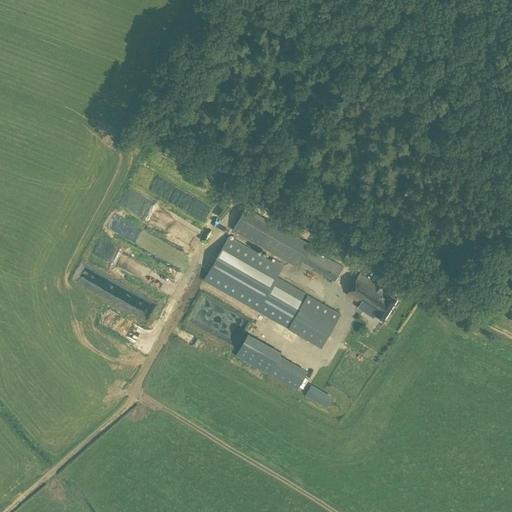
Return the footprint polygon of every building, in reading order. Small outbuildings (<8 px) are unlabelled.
[(151,147),(146,159),(156,163),(161,151),(151,147)] [(271,225),(244,209),(232,229),(298,267),(302,262),(335,281),(344,266),(311,247),(312,244),(273,222),(271,225)] [(156,246),(153,243),(155,240),(134,226),(128,235),(152,252),(156,246)] [(321,347),(340,313),(277,277),(282,267),(229,237),(205,280),(321,347)] [(377,313),(384,318),(397,297),(384,289),(388,282),(380,277),(376,283),(360,273),(347,294),(361,303),(358,307),(374,317),(377,313)] [(267,373),(298,387),(307,368),(276,353),(267,373)] [(333,396),(311,384),(305,395),(313,399),(316,394),(330,402),(333,396)]
